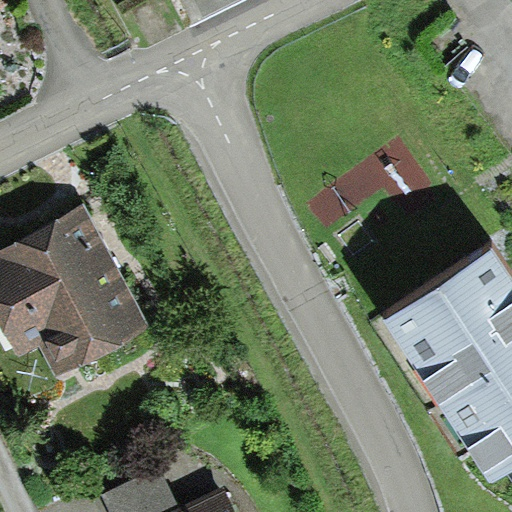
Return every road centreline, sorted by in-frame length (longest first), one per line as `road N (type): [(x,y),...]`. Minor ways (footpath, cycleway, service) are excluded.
road 1 (residential): [(414,511),(407,481),(189,55)]
road 2 (residential): [(297,0),(189,55)]
